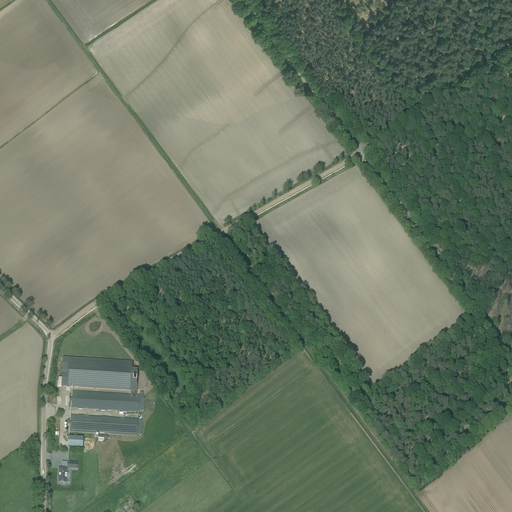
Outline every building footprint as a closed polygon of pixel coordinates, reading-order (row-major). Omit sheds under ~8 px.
[(136,395),(138,370),(132,370),(133,363),(63,358),(61,387),(130,391),(130,395),(71,391),(70,393),(70,396),(69,396),(68,408),(76,408),(138,412),(138,411),(143,411),(144,399),(139,399),(139,397),(139,395),(136,395)] [(67,425),(70,426),(70,428),(68,428),(68,432),(98,434),(108,434),(137,436),(137,435),(140,436),(141,421),(70,416),(70,421),(68,421),(67,425)] [(82,448),(83,438),(68,437),(67,447),(82,448)] [(58,470),(58,474),(59,475),(58,484),(62,484),(62,485),(65,485),(65,484),(66,484),(66,479),(67,479),(68,475),(67,474),(67,470),(58,470)] [(115,511),(127,511),(130,509),(124,503),(115,511)]
